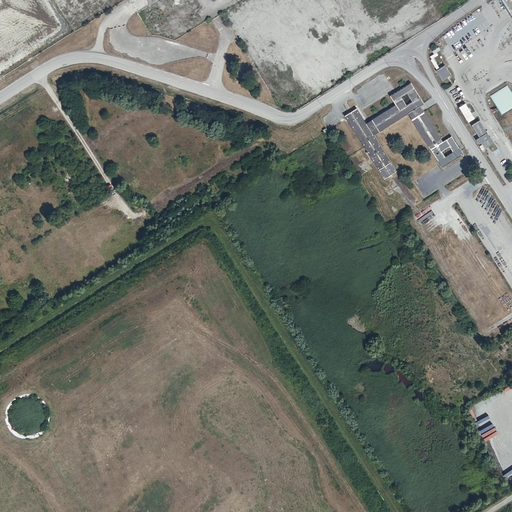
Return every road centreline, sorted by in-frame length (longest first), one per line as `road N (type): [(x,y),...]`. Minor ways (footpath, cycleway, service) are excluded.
road 1 (unclassified): [(0,96),(53,63),(95,57),(294,118),(385,60)]
road 2 (track): [(37,73),(131,218)]
road 3 (unclassified): [(511,210),(435,90)]
